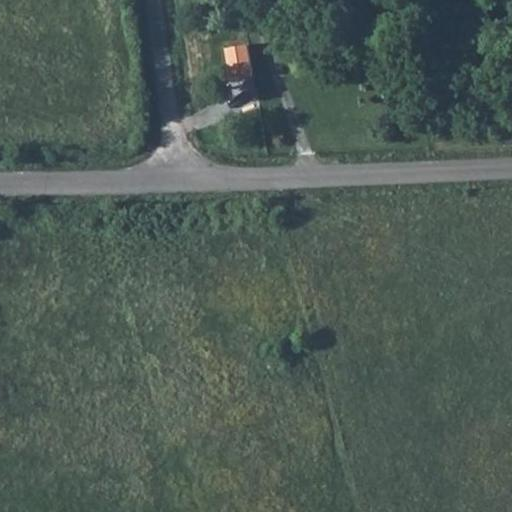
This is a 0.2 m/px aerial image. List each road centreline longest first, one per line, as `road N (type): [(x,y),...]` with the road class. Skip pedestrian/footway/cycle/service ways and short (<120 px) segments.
road 1 (unclassified): [(511,168),(175,177)]
road 2 (unclassified): [(175,177),(154,0)]
road 3 (unclassified): [(175,177),(0,182)]
